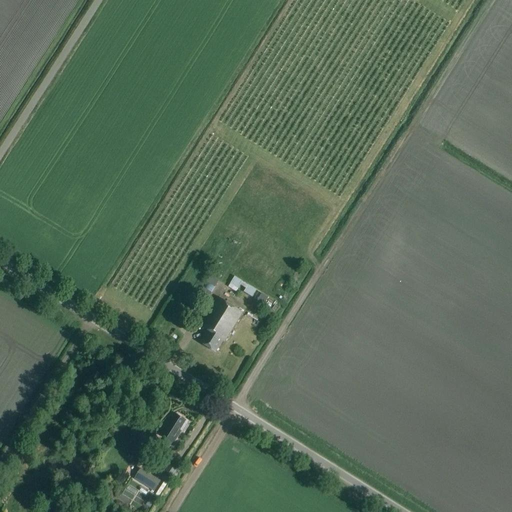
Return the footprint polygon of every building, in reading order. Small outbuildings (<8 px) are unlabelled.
[(215,290),(222,278),(212,273),(206,285),(215,290)] [(279,289),(282,284),(269,277),(267,281),(279,289)] [(267,299),(234,278),(227,288),(235,293),(240,286),(245,289),(243,293),(251,298),(252,296),(258,300),(256,302),(262,306),(267,299)] [(192,313),(203,293),(190,286),(178,306),(192,313)] [(225,341),(243,312),(218,297),(200,326),(208,330),(200,342),(216,351),(223,340),(225,341)] [(182,431),(188,422),(176,414),(170,423),(168,422),(160,435),(168,440),(164,446),(169,449),(173,443),(174,443),(181,431),(182,431)] [(134,424),(130,430),(136,434),(140,428),(134,424)] [(173,473),(180,462),(175,459),(168,469),(173,473)] [(154,493),(161,482),(141,469),(134,480),(154,493)] [(159,498),(166,486),(163,484),(156,496),(159,498)] [(59,510),(66,502),(55,493),(49,501),(59,510)]
